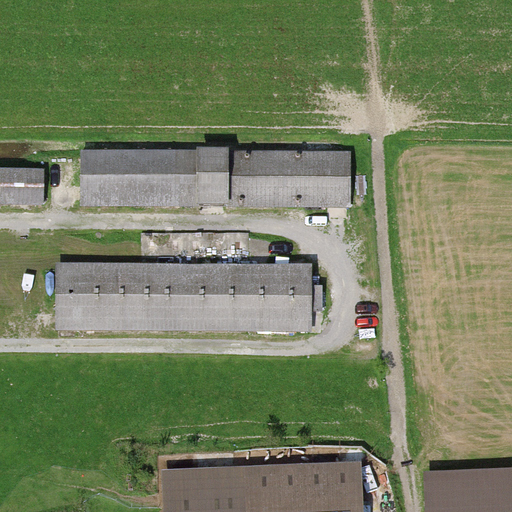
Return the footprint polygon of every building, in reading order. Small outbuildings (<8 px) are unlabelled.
[(351,208),(351,157),(82,156),(82,207),(351,208)] [(45,175),(0,174),(0,205),(44,206),(45,175)] [(310,271),(60,270),(60,330),(310,332),(310,312),(321,313),(321,291),(310,291),(310,271)] [(360,511),(358,471),(170,479),(171,511),(360,511)] [(511,511),(511,476),(427,480),(428,511),(511,511)]
